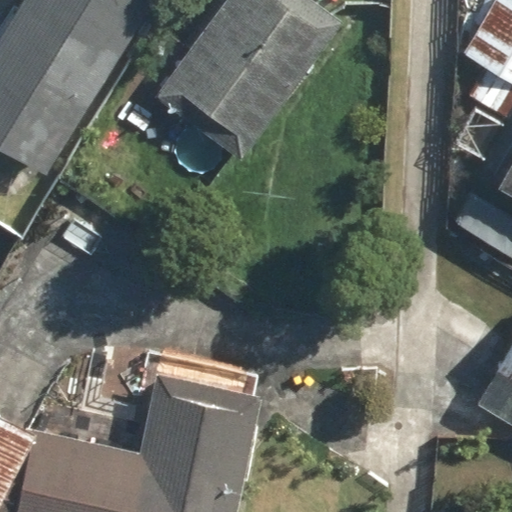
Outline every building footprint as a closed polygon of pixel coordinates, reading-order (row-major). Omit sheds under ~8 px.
[(18,0),(0,31),(0,114),(59,150),(150,0),(18,0)] [(219,0),(163,79),(251,139),(350,0),(219,0)] [(466,94),(504,117),(511,102),(511,0),(489,0),(458,52),(483,67),(466,94)] [(393,57),(394,34),(377,34),(376,56),(393,57)] [(451,163),(473,165),(475,134),(452,132),(451,163)] [(511,140),(486,184),(511,199),(511,140)] [(511,335),(492,371),(511,382),(511,335)] [(0,511),(243,511),(271,373),(167,352),(149,440),(45,421),(0,398),(0,511)]
